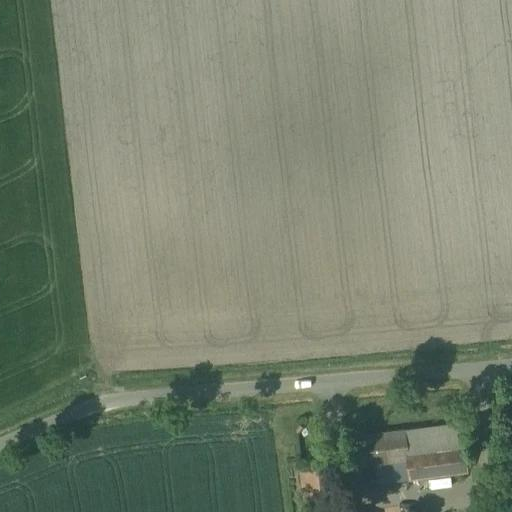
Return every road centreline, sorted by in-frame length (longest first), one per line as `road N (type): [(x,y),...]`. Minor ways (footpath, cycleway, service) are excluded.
road 1 (unclassified): [(0,449),(93,412),(166,399),(511,368)]
road 2 (unknown): [(408,378),(410,504)]
